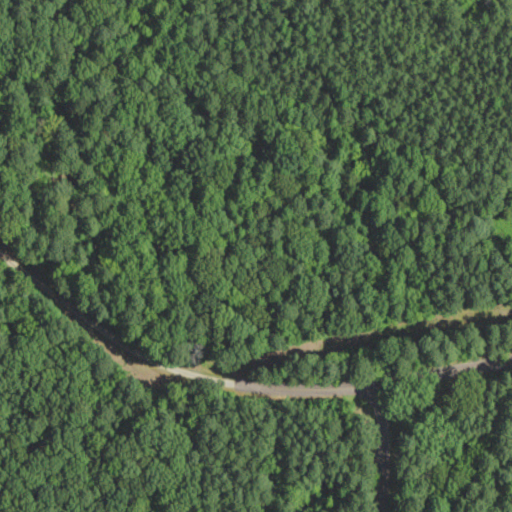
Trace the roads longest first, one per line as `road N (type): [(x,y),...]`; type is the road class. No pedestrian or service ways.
road 1 (residential): [(221,383),(378,385),(511,357)]
road 2 (residential): [(0,256),(148,357),(221,383)]
road 3 (residential): [(378,385),(382,511)]
